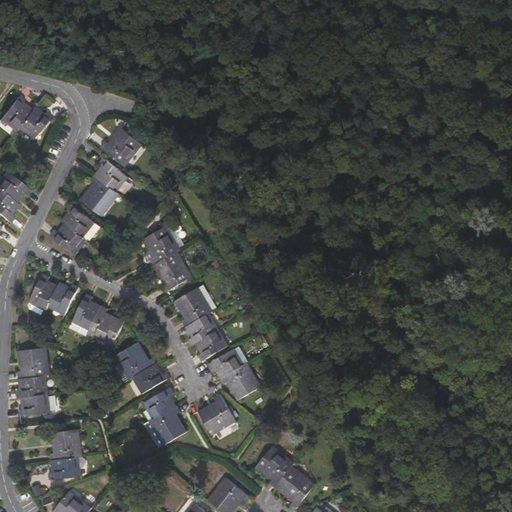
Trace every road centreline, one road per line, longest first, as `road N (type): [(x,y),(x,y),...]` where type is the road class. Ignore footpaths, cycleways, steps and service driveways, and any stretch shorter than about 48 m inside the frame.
road 1 (residential): [(0,71),(50,82),(69,96),(77,136),(5,306),(2,463),(17,511)]
road 2 (track): [(76,111),(136,100),(416,189),(511,201)]
